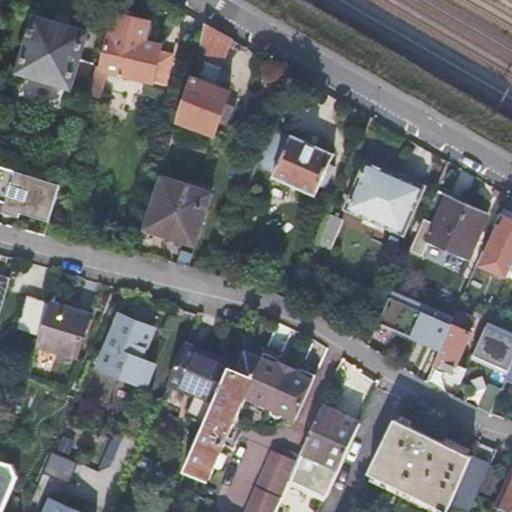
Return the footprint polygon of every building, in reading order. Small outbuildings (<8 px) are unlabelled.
[(36,21),(20,73),(71,88),(71,85),(87,90),(94,66),(79,61),(86,37),(36,21)] [(234,41),(208,27),(197,61),(222,71),(234,41)] [(112,32),(87,114),(118,124),(131,79),(151,85),(163,48),(112,32)] [(222,71),(197,61),(191,79),(215,88),(222,71)] [(191,79),(178,120),(216,135),(230,94),(215,88),(191,79)] [(278,130),(264,161),(277,167),(272,178),(315,197),(333,156),(278,130)] [(367,163),(345,210),(401,236),(426,183),(401,171),(398,179),(367,163)] [(52,222),(62,186),(0,168),(0,202),(9,205),(9,203),(17,205),(15,212),(24,214),(52,222)] [(211,192),(160,177),(143,229),(195,244),(211,192)] [(485,214),(436,191),(408,253),(419,258),(425,244),(464,261),(485,214)] [(22,219),(24,214),(15,212),(17,205),(9,203),(9,205),(6,214),(22,219)] [(344,217),(332,212),(320,239),(333,245),(344,217)] [(482,267),(508,279),(511,270),(511,226),(510,231),(500,226),(482,267)] [(0,309),(10,277),(0,273),(0,309)] [(48,305),(48,304),(31,299),(22,326),(38,332),(48,305)] [(38,332),(34,344),(73,358),(89,318),(48,305),(38,332)] [(471,317),(457,311),(433,364),(446,370),(444,376),(461,384),(467,370),(457,365),(474,326),(471,317)] [(115,315),(93,368),(135,386),(138,385),(142,385),(150,365),(137,359),(150,330),(115,315)] [(233,365),(187,344),(170,382),(152,423),(170,432),(178,435),(197,443),(215,402),(230,371),(233,365)] [(197,443),(176,488),(198,499),(244,398),(271,410),(291,366),(278,360),(277,364),(263,357),(246,350),(235,373),(230,371),(215,402),(197,443)] [(265,352),(263,357),(277,364),(278,360),(279,359),(265,352)] [(433,364),(426,381),(439,389),(444,376),(446,370),(433,364)] [(280,418),(283,415),(297,422),(315,381),(317,376),(303,370),(303,371),(291,366),(271,410),(272,410),(272,411),(273,415),(276,418),(280,418)] [(294,473),(331,489),(365,415),(328,398),(297,467),(294,473)] [(450,507),(472,448),(391,416),(371,473),(398,483),(442,501),(442,503),(450,507)] [(50,454),(44,476),(97,490),(103,469),(50,454)] [(276,511),(294,473),(297,467),(272,456),(248,511),(276,511)] [(15,464),(0,459),(0,511),(5,511),(19,478),(15,464)] [(511,463),(497,503),(511,509),(511,463)] [(87,511),(46,496),(39,511),(87,511)]
